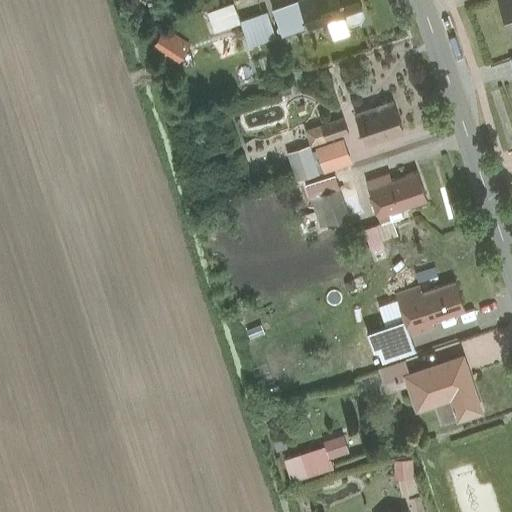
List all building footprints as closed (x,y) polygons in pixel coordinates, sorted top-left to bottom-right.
[(363,0),(292,0),(273,7),(283,36),(345,14),(347,20),(353,22),(364,18),(367,11),(363,0)] [(511,0),(501,0),(511,30),(511,0)] [(276,35),(267,8),(241,16),(250,44),(276,35)] [(406,130),(396,102),(358,115),(367,143),(406,130)] [(345,122),(302,127),(303,142),(346,136),(345,122)] [(345,135),(318,144),(326,170),(354,161),(345,135)] [(300,179),(321,172),(311,142),(290,150),(300,179)] [(393,176),(390,170),(365,180),(383,224),(407,215),(404,206),(430,196),(418,167),(393,176)] [(305,212),(310,230),(353,219),(344,185),(311,194),(315,209),(305,212)] [(422,280),(397,289),(413,332),(436,324),(433,317),(469,304),(458,275),(425,288),(422,280)] [(488,408),(467,347),(403,369),(417,409),(453,396),(461,417),(488,408)] [(292,479),(336,465),(333,455),(351,449),(346,433),(284,453),(292,479)] [(396,456),(397,478),(416,477),(415,456),(396,456)] [(415,511),(412,503),(385,511),(415,511)]
